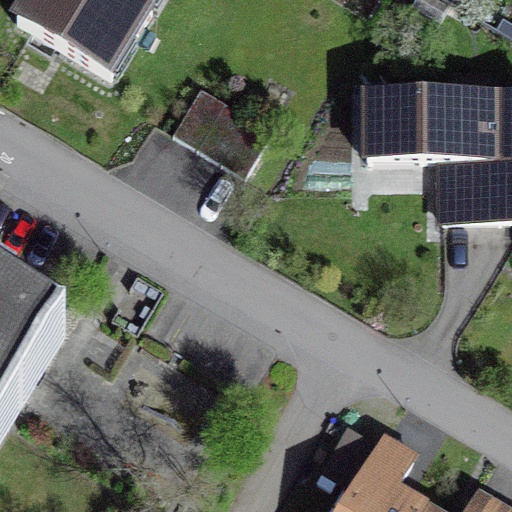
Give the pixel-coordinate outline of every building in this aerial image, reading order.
[(104,82),(153,0),(35,0),(17,30),(104,82)] [(238,180),(266,133),(204,96),(176,143),(238,180)] [(438,232),(461,232),(511,231),(511,99),(366,101),(367,164),(437,163),(438,232)] [(0,486),(81,357),(0,307),(0,486)] [(493,511),(474,501),(466,511),(429,511),(413,502),(399,494),(415,467),(384,449),(347,511),(493,511)]
